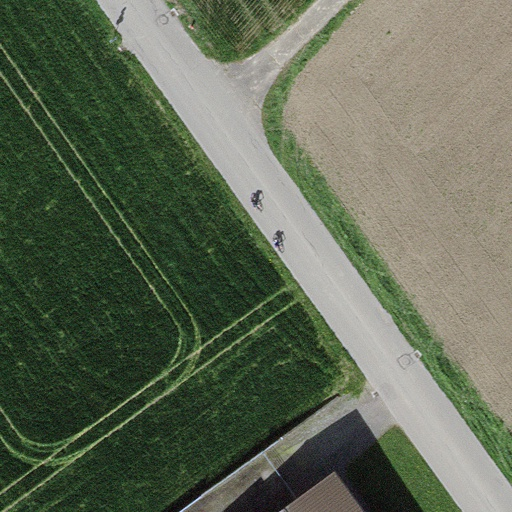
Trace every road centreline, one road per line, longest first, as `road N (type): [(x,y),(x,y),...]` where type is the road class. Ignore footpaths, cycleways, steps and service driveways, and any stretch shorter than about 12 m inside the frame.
road 1 (unclassified): [(500,511),(127,0)]
road 2 (track): [(215,123),(330,0)]
